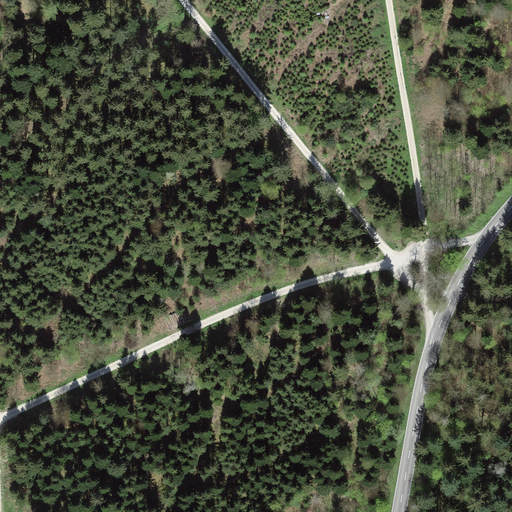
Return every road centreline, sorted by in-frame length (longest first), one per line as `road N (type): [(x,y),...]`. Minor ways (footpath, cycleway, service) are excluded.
road 1 (track): [(0,418),(310,282),(486,238)]
road 2 (track): [(181,0),(425,297),(451,298)]
road 3 (track): [(433,337),(428,248),(388,0)]
road 4 (tertiary): [(511,205),(451,298),(427,353),(398,511)]
